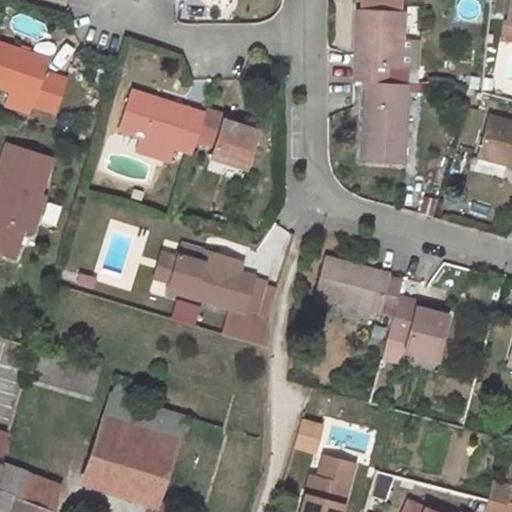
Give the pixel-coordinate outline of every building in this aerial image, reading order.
[(360,2),(360,12),(399,15),(400,4),(360,2)] [(360,12),(357,12),(352,84),(362,84),(382,84),(382,86),(397,87),(398,70),(400,42),(402,15),(399,15),(360,12)] [(54,56),(0,39),(0,85),(16,91),(41,99),(39,104),(60,111),(71,76),(50,69),(54,56)] [(417,44),(400,42),(398,70),(415,71),(417,44)] [(382,84),(362,84),(357,164),(401,167),(406,88),(397,87),(382,86),(382,84)] [(193,149),(197,136),(205,111),(132,88),(121,126),(193,149)] [(41,99),(16,91),(12,103),(37,111),(39,104),(41,99)] [(237,116),(207,107),(205,111),(197,136),(217,143),(213,153),(248,165),(258,128),(236,121),(237,116)] [(511,126),(486,120),(475,162),(511,170),(511,126)] [(54,157),(9,141),(0,168),(0,175),(10,179),(5,193),(0,190),(0,247),(15,253),(25,226),(34,229),(47,195),(41,193),(54,157)] [(213,160),(210,170),(242,179),(245,168),(213,160)] [(10,179),(0,175),(0,190),(5,193),(10,179)] [(207,251),(204,261),(212,263),(215,253),(207,251)] [(185,254),(178,254),(168,290),(247,312),(256,275),(241,272),(243,261),(215,253),(212,263),(204,261),(185,254)] [(397,301),(402,284),(387,280),(388,278),(324,261),(314,299),(392,318),(397,301)] [(177,298),(171,317),(194,325),(200,306),(177,298)] [(397,301),(392,318),(387,340),(405,345),(403,354),(435,362),(447,320),(429,316),(414,312),(415,305),(397,301)] [(414,312),(429,316),(431,309),(415,305),(414,312)] [(34,352),(26,379),(68,391),(76,366),(75,365),(34,352)] [(76,366),(68,391),(89,397),(96,372),(76,366)] [(175,439),(104,415),(86,471),(157,494),(175,439)] [(293,449),(313,454),(317,435),(298,429),(293,449)] [(323,461),(318,483),(330,476),(350,481),(354,469),(323,461)] [(0,477),(0,511),(11,511),(16,499),(53,511),(60,487),(4,465),(0,477)] [(341,511),(350,481),(330,476),(318,483),(312,502),(305,500),(301,511),(341,511)] [(305,500),(312,502),(318,483),(310,481),(305,500)] [(511,511),(511,485),(489,482),(484,511),(511,511)] [(52,511),(53,511),(16,499),(11,511),(52,511)] [(432,511),(410,502),(406,511),(432,511)]
